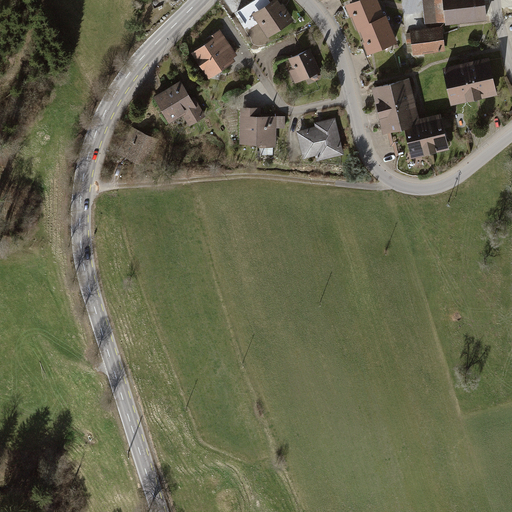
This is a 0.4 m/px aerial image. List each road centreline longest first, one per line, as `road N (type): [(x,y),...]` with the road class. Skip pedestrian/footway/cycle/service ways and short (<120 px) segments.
road 1 (secondary): [(159,511),(89,291),(80,209),(88,158),(114,95),(200,0)]
road 2 (residential): [(511,133),(452,180),(396,183),(367,151),(342,55),(330,26),(305,0)]
road 3 (track): [(396,183),(377,189),(251,177),(82,188)]
